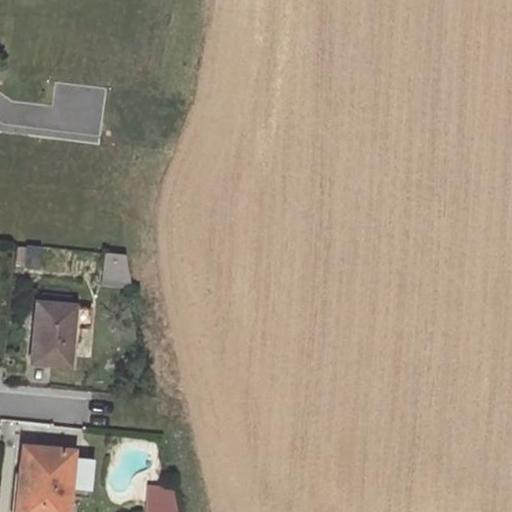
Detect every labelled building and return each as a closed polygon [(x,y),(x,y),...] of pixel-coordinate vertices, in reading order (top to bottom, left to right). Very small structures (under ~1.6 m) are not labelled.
[(125,253),(105,251),(103,279),(130,280),(125,253)] [(36,300),(30,361),(68,365),(71,332),(78,333),(79,326),(87,327),(89,307),(75,306),(74,304),(36,300)] [(18,487),(16,511),(65,511),(72,451),(28,447),(26,471),(28,471),(27,488),(18,487)] [(20,470),(18,487),(27,488),(28,471),(26,471),(20,470)] [(177,511),(172,487),(149,486),(147,511),(177,511)]
